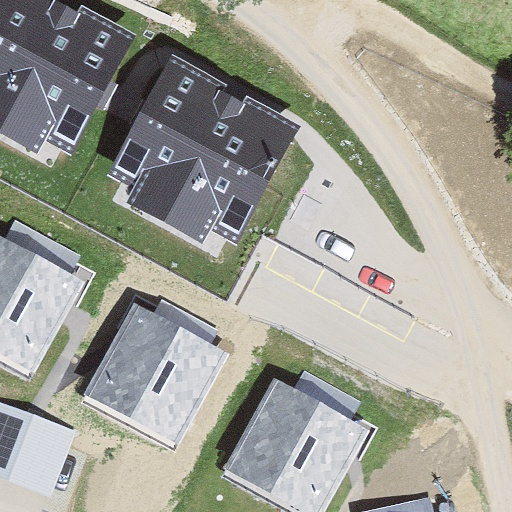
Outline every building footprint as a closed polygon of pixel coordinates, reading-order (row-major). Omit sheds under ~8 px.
[(136,32),(74,0),(0,0),(0,125),(68,161),(136,32)] [(298,126),(177,64),(116,185),(236,246),(298,126)] [(0,238),(0,352),(32,369),(84,282),(0,238)] [(136,307),(89,401),(172,445),(222,355),(136,307)] [(279,380),(228,467),(303,511),(321,511),(366,432),(279,380)] [(0,403),(0,476),(50,495),(74,431),(0,403)]
